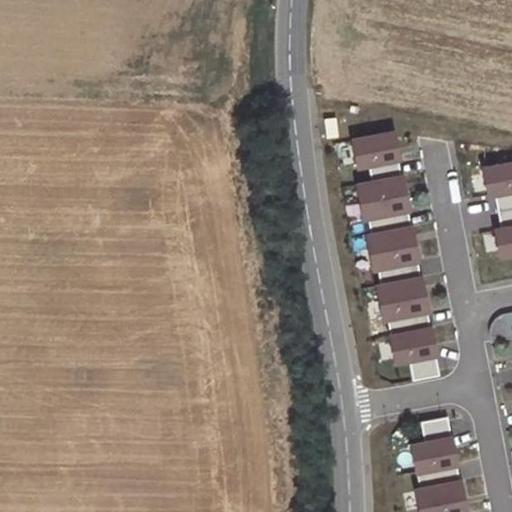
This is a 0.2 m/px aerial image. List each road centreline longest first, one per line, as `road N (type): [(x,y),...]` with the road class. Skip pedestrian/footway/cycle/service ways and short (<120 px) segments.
road 1 (tertiary): [(292,0),(303,195),(338,411)]
road 2 (residential): [(437,158),(468,305)]
road 3 (residential): [(338,411),(483,387)]
road 4 (residential): [(483,387),(509,511)]
